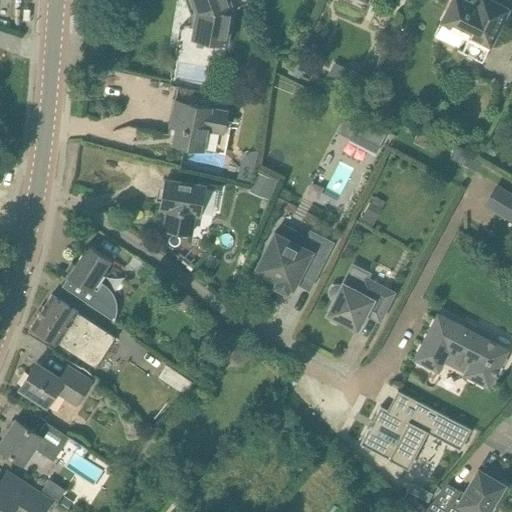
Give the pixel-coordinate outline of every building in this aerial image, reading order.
[(186,23),(180,28),(177,48),(181,54),(224,61),(233,9),(248,3),(246,0),(193,0),(198,12),(196,25),(186,23)] [(509,8),(492,0),(487,0),(486,3),(479,0),(477,4),(468,0),(451,0),(442,21),(471,35),(462,52),(483,62),(509,8)] [(311,58),(298,52),(292,66),(305,72),(311,58)] [(354,88),(360,75),(350,70),(344,83),(354,88)] [(225,127),(229,109),(182,99),(178,117),(179,117),(177,124),(173,143),(226,153),(232,128),(225,127)] [(346,146),(372,160),(384,138),(358,124),(346,146)] [(259,171),(251,190),(268,197),(276,178),(259,171)] [(206,186),(166,179),(162,203),(170,204),(165,229),(191,234),(194,218),(194,214),(195,214),(195,213),(201,214),(206,186)] [(511,197),(502,216),(511,222),(511,197)] [(371,203),(360,220),(372,226),(382,209),(371,203)] [(275,231),(256,269),(260,271),(258,275),(272,282),(274,278),(278,280),(276,285),(288,292),(291,286),(294,288),(301,274),(313,280),(333,242),(311,231),(304,246),(275,231)] [(114,293),(109,286),(103,281),(98,289),(94,287),(113,258),(89,244),(62,287),(115,321),(116,319),(118,310),(118,301),(114,293)] [(142,262),(134,257),(129,263),(138,269),(142,262)] [(359,291),(344,283),(329,312),(358,327),(366,312),(380,320),(394,292),(366,277),(359,291)] [(173,301),(182,309),(192,300),(182,291),(173,301)] [(117,334),(52,294),(32,326),(97,367),(117,334)] [(508,350),(439,313),(415,357),(439,369),(444,360),(467,372),(466,373),(489,386),(508,350)] [(223,344),(233,353),(242,343),(232,334),(223,344)] [(239,350),(232,358),(239,365),(246,357),(239,350)] [(92,379),(67,363),(59,375),(37,361),(20,388),(47,405),(57,390),(77,402),(92,379)] [(165,363),(157,375),(183,393),(191,381),(165,363)] [(470,431),(397,392),(387,412),(380,408),(360,446),(407,471),(427,434),(460,452),(470,431)] [(39,433),(16,418),(0,443),(0,446),(25,463),(35,447),(54,460),(70,436),(46,421),(39,433)] [(488,511),(505,484),(500,481),(501,480),(492,471),(493,469),(492,468),(477,483),(475,480),(476,477),(475,476),(465,493),(462,492),(463,490),(462,489),(448,511),(488,511)] [(17,494),(0,483),(0,511),(11,511),(13,508),(19,511),(43,511),(52,498),(26,481),(17,494)] [(411,483),(407,490),(429,501),(432,494),(411,483)] [(60,502),(69,508),(73,501),(65,495),(60,502)]
